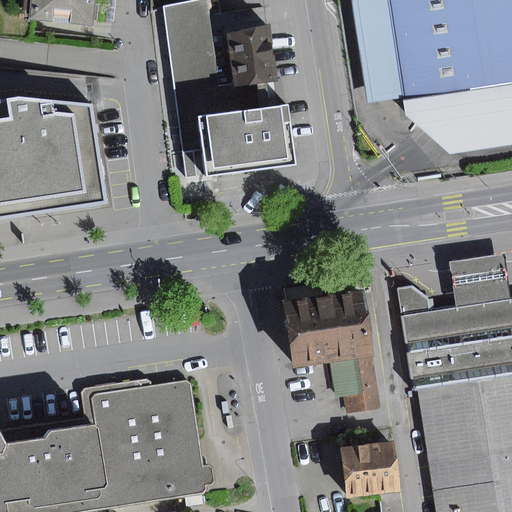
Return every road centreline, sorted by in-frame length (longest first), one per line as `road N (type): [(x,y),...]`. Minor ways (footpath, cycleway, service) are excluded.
road 1 (residential): [(286,511),(241,248)]
road 2 (primary): [(0,284),(241,248)]
road 3 (residential): [(317,0),(351,230)]
road 4 (primary): [(351,230),(511,206)]
